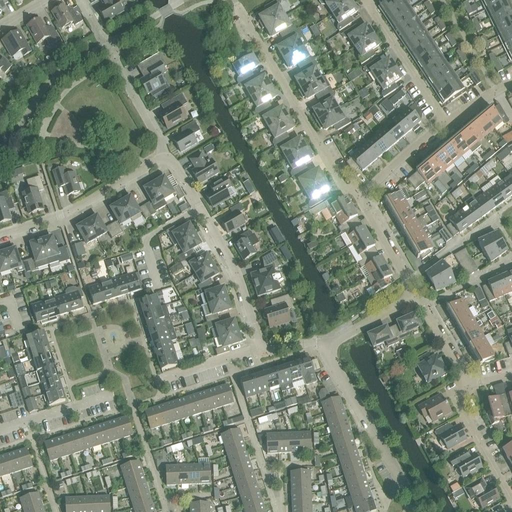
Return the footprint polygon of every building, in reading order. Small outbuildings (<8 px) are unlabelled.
[(105,7),(99,11),(105,22),(123,12),(121,10),(122,7),(120,3),(117,3),(117,1),(118,0),(105,0),(102,2),(105,7)] [(260,16),(260,19),(265,28),(284,16),(279,6),(280,5),(281,2),(279,0),(276,0),(266,6),(269,11),(260,16)] [(332,14),(351,2),(349,0),(321,0),(319,1),(321,5),(324,5),(326,4),(332,14)] [(388,0),(378,7),(378,8),(380,7),(385,15),(405,1),(403,0),(388,0)] [(487,9),(505,0),(484,0),(483,1),(487,9)] [(491,18),(511,7),(511,6),(508,0),(505,0),(487,9),(491,18)] [(390,23),(410,9),(405,1),(385,15),(390,23)] [(427,10),(432,6),(428,1),(424,4),(427,10)] [(351,2),(332,14),(339,24),(338,25),(337,28),(339,31),(351,23),(348,18),(356,13),(357,10),(351,2)] [(64,5),(52,12),(61,29),(64,27),(67,28),(70,26),(71,23),(79,19),(73,8),(68,11),(64,5)] [(511,7),(491,18),(495,27),(511,18),(511,7)] [(396,31),(416,17),(410,9),(390,23),(396,31)] [(290,27),(284,16),(265,28),(270,37),(272,37),(281,32),(284,37),(297,30),(295,27),(292,26),(290,27)] [(401,39),(421,25),(416,17),(396,31),(401,39)] [(438,26),(443,22),(438,17),(434,20),(438,26)] [(500,35),(511,29),(511,18),(495,27),(500,35)] [(40,19),(27,26),(37,44),(46,39),(50,46),(60,40),(53,27),(47,31),(40,19)] [(479,24),(473,27),(477,32),(482,30),(479,24)] [(406,47),(426,33),(421,25),(401,39),(406,47)] [(355,47),(373,35),(367,26),(365,26),(357,32),(353,27),(341,35),(343,38),(347,39),(348,38),(355,47)] [(511,29),(500,35),(504,44),(511,40),(511,29)] [(283,59),(302,47),(296,37),(298,36),(299,33),(297,30),(284,37),(287,42),(278,47),(278,50),(283,59)] [(412,55),(432,41),(426,33),(406,47),(412,55)] [(14,34),(2,41),(12,57),(22,52),(24,56),(31,52),(21,35),(16,38),(14,34)] [(449,42),(454,39),(449,34),(445,36),(449,42)] [(373,35),(355,47),(361,57),(360,58),(359,61),(361,65),(373,56),(370,52),(379,46),(379,44),(373,35)] [(417,63),(437,50),(432,41),(412,55),(417,63)] [(487,42),(482,44),(486,50),(490,47),(487,42)] [(302,68),(315,61),(313,58),(310,57),(308,58),(302,47),(283,59),(288,68),(290,68),(299,63),(302,68)] [(437,50),(417,63),(422,71),(442,58),(437,50)] [(459,58),(464,55),(460,50),(456,52),(459,58)] [(159,54),(138,66),(142,73),(143,73),(146,77),(139,81),(148,95),(150,93),(152,98),(167,89),(167,88),(160,77),(164,75),(163,74),(166,72),(163,68),(166,66),(159,54)] [(237,81),(238,84),(251,77),(248,72),(257,67),(258,65),(255,61),(257,60),(253,54),(247,57),(248,58),(233,66),(239,77),(237,78),(237,81)] [(0,70),(5,74),(12,66),(3,58),(0,61),(0,70)] [(428,79),(448,66),(442,58),(422,71),(428,79)] [(497,58),(496,59),(490,61),(497,70),(498,73),(503,70),(497,58)] [(377,81),(395,68),(390,60),(387,59),(379,65),(376,60),(363,68),(366,71),(369,72),(370,71),(377,81)] [(122,72),(135,66),(132,60),(119,66),(122,72)] [(315,61),(302,68),(305,73),(296,78),(296,81),(301,90),(320,78),(314,68),(316,67),(317,64),(315,61)] [(433,87),(453,73),(448,66),(428,79),(433,87)] [(470,74),(475,71),(470,66),(466,68),(470,74)] [(395,68),(377,81),(383,90),(382,91),(381,95),(383,98),(396,90),(392,85),(401,79),(401,77),(395,68)] [(475,71),(470,74),(468,75),(476,86),(481,83),(479,80),(475,71)] [(438,95),(458,81),(453,73),(433,87),(438,95)] [(320,99),(333,92),(324,76),(320,78),(301,90),(306,99),(308,99),(317,94),(320,99)] [(245,88),(251,98),(270,87),(265,78),(263,77),(254,82),(251,77),(238,84),(240,88),(243,89),(245,88)] [(458,81),(438,95),(444,103),(442,104),(443,104),(465,89),(464,90),(458,81)] [(275,96),(270,87),(251,98),(257,108),(255,109),(254,112),(256,115),(269,108),(266,103),(275,98),(275,96)] [(401,91),(396,95),(401,100),(405,96),(401,91)] [(319,121),(338,109),(332,99),(334,98),(335,95),(333,92),(320,99),(323,104),(314,109),(314,112),(319,121)] [(182,94),(168,102),(171,107),(159,114),(167,129),(186,118),(180,108),(187,104),(182,94)] [(386,100),(381,104),(385,109),(391,105),(386,100)] [(400,116),(412,129),(421,122),(420,122),(417,119),(423,114),(416,104),(409,109),(409,108),(400,116)] [(507,124),(509,122),(499,105),(493,109),(491,107),(482,115),(494,129),(502,121),(504,124),(507,124)] [(374,106),(369,111),(373,117),(379,112),(374,106)] [(269,108),(256,115),(258,119),(261,119),(263,119),(269,129),(288,118),(283,109),(281,108),(272,113),(269,108)] [(338,109),(319,121),(324,130),(326,130),(335,125),(338,130),(351,123),(349,120),(346,119),(344,120),(338,109)] [(369,112),(364,116),(368,121),(373,117),(369,112)] [(474,122),(486,136),(494,129),(482,115),(474,122)] [(392,123),(404,136),(412,129),(400,116),(392,123)] [(288,118),(269,129),(275,139),(273,140),(272,143),(274,146),(287,139),(284,134),(293,129),(293,127),(288,118)] [(184,134),(174,140),(181,152),(197,143),(192,135),(200,131),(194,121),(181,129),(184,134)] [(486,136),(474,122),(466,129),(477,143),(486,136)] [(384,130),(396,143),(404,136),(392,123),(384,130)] [(352,126),(344,133),(348,138),(356,131),(352,126)] [(457,136),(469,150),(472,153),(481,146),(477,143),(466,129),(457,136)] [(376,137),(387,150),(396,143),(384,130),(376,137)] [(449,143),(461,156),(469,150),(457,136),(449,143)] [(367,144),(379,157),(387,150),(376,137),(367,144)] [(287,160),(306,149),(301,140),(299,139),(290,144),(287,139),(274,146),(276,150),(279,151),(281,150),(287,160)] [(461,156),(449,143),(441,150),(453,163),(461,156)] [(359,151),(371,164),(379,157),(367,144),(359,151)] [(211,145),(204,149),(207,154),(214,150),(211,145)] [(306,149),(287,160),(293,170),(291,171),(290,174),(292,177),(305,170),(302,165),(311,160),(311,158),(306,149)] [(453,163),(441,150),(433,157),(444,170),(453,163)] [(359,151),(350,158),(351,158),(346,162),(353,173),(359,168),(362,171),(362,172),(371,164),(359,151)] [(201,153),(190,160),(195,169),(192,171),(199,184),(219,173),(211,160),(207,163),(201,153)] [(505,159),(500,153),(496,157),(501,162),(505,159)] [(444,170),(433,157),(424,164),(436,177),(444,170)] [(436,177),(424,164),(415,171),(416,172),(412,176),(420,186),(425,182),(427,184),(427,185),(436,177)] [(53,172),(57,185),(63,183),(67,196),(84,190),(81,182),(78,184),(75,173),(66,176),(65,171),(60,173),(59,170),(53,172)] [(305,191),(324,180),(319,171),(317,170),(308,175),(305,170),(292,177),(294,181),(297,181),(299,181),(305,191)] [(501,181),(511,196),(511,195),(511,177),(510,175),(501,181)] [(154,183),(164,200),(174,194),(164,177),(164,178),(163,176),(156,180),(157,182),(154,183)] [(415,190),(420,186),(412,176),(407,180),(415,190)] [(511,196),(501,181),(498,176),(489,183),(490,183),(503,202),(511,196)] [(23,194),(29,214),(44,210),(38,192),(44,190),(40,177),(27,181),(30,192),(23,194)] [(214,184),(218,189),(206,196),(213,207),(229,198),(225,191),(231,188),(225,178),(214,184)] [(324,180),(305,191),(311,201),(309,202),(308,205),(310,209),(323,201),(320,196),(329,191),(329,189),(324,180)] [(164,200),(154,183),(152,185),(151,183),(144,187),(145,189),(144,189),(154,205),(164,200)] [(481,190),(484,194),(494,208),(503,202),(490,183),(481,190)] [(184,197),(178,186),(173,189),(179,200),(184,197)] [(404,189),(400,191),(399,192),(398,192),(396,190),(389,197),(389,198),(387,199),(386,198),(383,200),(389,210),(405,201),(410,199),(404,189)] [(0,223),(11,220),(7,207),(13,205),(14,209),(9,191),(0,193),(0,223)] [(257,193),(252,196),(256,202),(261,199),(257,193)] [(475,200),(486,215),(494,208),(484,194),(475,200)] [(121,203),(130,219),(132,223),(142,217),(131,197),(130,197),(129,196),(122,200),(123,201),(121,203)] [(331,206),(329,207),(326,201),(308,212),(312,217),(327,209),(332,218),(336,216),(352,207),(346,197),(345,197),(345,198),(331,206)] [(473,197),(464,203),(466,207),(477,221),(486,215),(475,200),(473,197)] [(395,220),(411,211),(405,201),(389,210),(395,220)] [(145,205),(151,216),(156,213),(150,202),(145,205)] [(130,219),(121,203),(118,204),(117,203),(110,206),(111,208),(120,225),(130,219)] [(240,203),(230,209),(233,215),(221,222),(228,233),(244,224),(238,213),(244,210),(240,203)] [(187,204),(179,208),(182,213),(189,209),(187,204)] [(151,216),(145,205),(139,208),(146,219),(151,216)] [(345,231),(356,224),(353,219),(357,217),(352,207),(336,216),(342,226),(338,228),(341,233),(345,231)] [(468,227),(477,221),(466,207),(458,213),(468,227)] [(433,210),(428,213),(431,218),(436,215),(433,210)] [(411,211),(395,220),(400,229),(416,220),(411,211)] [(468,227),(458,213),(449,220),(451,223),(446,226),(454,237),(459,233),(459,234),(468,227)] [(90,221),(87,222),(97,238),(106,233),(97,216),(96,217),(95,215),(89,219),(90,221)] [(421,229),(425,227),(427,226),(421,217),(416,220),(400,229),(406,238),(421,229)] [(97,238),(87,222),(84,224),(84,222),(77,226),(78,227),(77,228),(87,244),(97,238)] [(111,225),(117,236),(123,233),(116,222),(111,225)] [(175,246),(178,244),(195,235),(193,232),(195,231),(191,224),(189,225),(177,232),(174,227),(166,231),(175,246)] [(359,230),(356,224),(345,231),(348,236),(353,246),(369,237),(363,227),(363,228),(359,230)] [(117,236),(111,225),(106,228),(112,239),(117,236)] [(411,248),(427,239),(431,236),(425,227),(421,229),(406,238),(411,248)] [(439,232),(446,242),(451,239),(444,228),(439,232)] [(256,254),(252,248),(259,244),(254,235),(252,236),(249,231),(237,238),(240,243),(235,246),(243,261),(256,254)] [(478,242),(483,253),(501,242),(496,234),(478,242)] [(195,235),(178,244),(184,254),(177,257),(180,263),(191,257),(188,252),(201,245),(200,244),(202,243),(198,236),(196,237),(195,235)] [(52,237),(51,237),(51,236),(44,238),(44,240),(41,241),(49,265),(59,261),(60,263),(62,262),(68,261),(69,260),(65,248),(56,250),(52,237)] [(369,237),(353,246),(359,256),(360,255),(362,261),(373,254),(370,249),(374,247),(375,247),(369,237)] [(433,249),(427,239),(411,248),(417,258),(420,257),(422,260),(431,253),(429,250),(432,249),(433,249)] [(31,272),(37,270),(36,269),(49,265),(41,241),(38,242),(38,240),(30,242),(31,244),(30,244),(35,258),(27,260),(31,272)] [(501,242),(483,253),(490,263),(506,251),(501,242)] [(82,243),(75,245),(78,257),(86,255),(82,243)] [(4,252),(10,271),(21,267),(15,249),(14,247),(7,250),(7,252),(4,252)] [(466,263),(472,259),(466,249),(460,252),(466,263)] [(0,273),(10,271),(4,252),(1,253),(1,252),(0,251),(0,273)] [(263,270),(250,275),(257,298),(281,290),(278,283),(283,280),(281,274),(275,274),(274,270),(280,266),(272,252),(262,258),(267,268),(263,270)] [(461,266),(466,263),(460,252),(454,255),(461,266)] [(132,253),(120,257),(122,264),(134,260),(132,253)] [(191,257),(180,263),(184,268),(187,266),(189,270),(192,268),(195,274),(212,264),(211,262),(212,261),(208,254),(207,255),(206,255),(194,262),(191,257)] [(373,254),(362,261),(358,263),(361,268),(365,266),(371,276),(386,267),(381,257),(380,257),(380,258),(377,260),(373,254)] [(472,259),(466,263),(473,274),(478,270),(472,259)] [(27,260),(21,262),(25,274),(31,272),(27,260)] [(450,272),(442,262),(426,274),(431,283),(450,272)] [(466,263),(461,266),(467,277),(473,274),(466,263)] [(195,274),(201,284),(197,286),(199,290),(204,288),(208,286),(212,285),(210,279),(218,274),(217,274),(219,273),(215,266),(213,267),(212,264),(195,274)] [(175,266),(170,269),(173,275),(179,272),(175,266)] [(386,267),(371,276),(367,278),(376,293),(391,284),(388,279),(391,277),(392,277),(386,267)] [(450,272),(431,283),(436,292),(455,284),(453,279),(450,272)] [(135,273),(123,277),(128,294),(140,290),(135,273)] [(511,291),(511,284),(508,274),(498,279),(505,295),(511,291)] [(117,298),(128,294),(123,277),(111,281),(117,298)] [(505,295),(498,279),(488,283),(488,284),(482,287),(489,302),(505,295)] [(105,301),(117,298),(111,281),(100,284),(105,301)] [(94,305),(105,301),(100,284),(88,288),(94,305)] [(204,288),(199,290),(195,292),(196,296),(200,295),(203,306),(227,299),(226,296),(228,295),(226,288),(224,288),(210,292),(208,286),(204,288)] [(83,297),(80,288),(77,289),(75,288),(73,288),(67,289),(66,291),(65,293),(66,295),(71,312),(83,308),(80,298),(83,297)] [(480,288),(474,290),(479,302),(485,299),(480,288)] [(342,294),(336,297),(340,303),(345,300),(342,294)] [(60,316),(71,312),(66,295),(55,299),(60,316)] [(265,313),(263,315),(264,319),(267,320),(270,328),(279,325),(278,324),(290,320),(287,310),(293,308),(289,295),(274,300),(276,307),(264,311),(265,313)] [(157,296),(140,301),(143,313),(160,308),(157,297),(157,296)] [(467,309),(462,299),(461,300),(459,301),(457,298),(447,303),(448,306),(446,308),(452,318),(467,309)] [(55,299),(43,303),(49,319),(60,316),(55,299)] [(203,306),(201,307),(206,323),(219,319),(217,314),(231,310),(230,309),(232,308),(230,301),(228,301),(227,299),(203,306)] [(485,299),(479,302),(482,309),(488,306),(485,299)] [(37,323),(49,319),(43,303),(31,306),(32,308),(29,309),(32,319),(35,318),(37,323)] [(147,324),(169,317),(169,316),(166,306),(160,308),(143,313),(147,324)] [(467,309),(452,318),(457,328),(473,318),(467,309)] [(492,312),(487,316),(490,321),(496,317),(492,312)] [(398,324),(392,327),(399,342),(411,337),(408,332),(420,326),(415,315),(397,322),(398,324)] [(151,336),(173,329),(170,318),(169,317),(147,324),(151,336)] [(462,337),(478,328),(482,326),(480,322),(476,324),(473,318),(457,328),(462,337)] [(496,318),(488,322),(491,327),(495,325),(499,323),(496,318)] [(221,325),(219,319),(206,323),(208,329),(216,326),(219,337),(238,331),(237,329),(238,328),(236,321),(234,321),(221,325)] [(388,348),(399,342),(392,327),(387,329),(386,328),(374,333),(373,331),(366,335),(369,342),(371,341),(373,347),(385,342),(388,348)] [(478,328),(462,337),(468,346),(484,337),(478,328)] [(154,347),(171,342),(176,340),(177,339),(173,329),(151,336),(154,347)] [(238,334),(238,331),(219,337),(222,347),(215,349),(217,356),(229,352),(228,346),(241,342),(242,341),(240,334),(238,334)] [(43,332),(26,337),(30,349),(47,343),(43,332)] [(498,335),(491,339),(494,344),(501,340),(498,335)] [(489,346),(484,337),(468,346),(473,356),(489,346)] [(175,353),(171,342),(154,347),(158,359),(175,353)] [(30,349),(34,360),(51,355),(47,343),(30,349)] [(494,357),(495,356),(489,346),(473,356),(479,366),(482,364),(481,364),(484,362),(484,363),(494,360),(493,357),(494,356),(494,357)] [(409,349),(404,351),(408,358),(412,356),(409,349)] [(15,354),(11,355),(14,363),(20,361),(17,353),(15,354)] [(178,365),(175,353),(158,359),(162,370),(178,365)] [(433,359),(429,353),(417,360),(421,366),(419,367),(424,375),(422,376),(425,383),(427,381),(428,383),(440,376),(441,378),(448,374),(439,358),(437,359),(436,357),(433,359)] [(54,366),(51,355),(34,360),(37,372),(54,366)] [(298,362),(304,380),(305,384),(317,381),(310,359),(298,362)] [(292,383),(304,380),(298,362),(287,366),(292,383)] [(22,364),(15,367),(18,378),(26,375),(22,364)] [(37,372),(41,383),(58,378),(54,366),(37,372)] [(275,370),(281,387),(282,392),(294,388),(292,383),(287,366),(275,370)] [(275,370),(264,373),(269,391),(281,387),(275,370)] [(264,373),(252,377),(258,394),(269,391),(264,373)] [(25,376),(18,378),(22,389),(28,387),(25,376)] [(246,398),(258,394),(252,377),(241,381),(246,398)] [(61,389),(58,378),(41,383),(45,395),(61,389)] [(228,385),(217,388),(223,407),(233,403),(228,385)] [(28,387),(22,389),(25,399),(31,397),(28,387)] [(212,410),(223,407),(217,388),(207,392),(212,410)] [(65,401),(61,389),(45,395),(48,406),(65,401)] [(321,400),(330,397),(326,390),(322,391),(319,396),(321,400)] [(17,408),(24,406),(20,392),(13,394),(17,408)] [(207,392),(196,395),(202,413),(212,410),(207,392)] [(508,417),(511,415),(511,394),(509,395),(508,393),(502,395),(508,417)] [(196,395),(186,398),(192,417),(202,413),(196,395)] [(440,395),(418,407),(424,418),(429,415),(433,422),(451,412),(446,403),(445,404),(440,395)] [(499,422),(498,419),(508,417),(502,395),(496,396),(496,399),(488,401),(491,412),(487,414),(492,426),(499,422)] [(297,401),(299,407),(311,403),(309,397),(297,401)] [(325,414),(343,408),(340,397),(321,403),(325,414)] [(34,398),(25,401),(29,413),(38,411),(34,398)] [(186,398),(176,401),(181,420),(192,417),(186,398)] [(295,398),(285,401),(287,407),(297,404),(295,398)] [(176,401),(165,405),(171,423),(181,420),(176,401)] [(285,402),(273,406),(275,411),(287,407),(285,402)] [(161,426),(171,423),(165,405),(155,408),(161,426)] [(150,430),(161,426),(155,408),(144,411),(150,430)] [(343,408),(325,414),(328,424),(346,418),(343,408)] [(0,418),(1,421),(15,416),(12,409),(0,413),(0,418)] [(127,417),(117,420),(122,439),(133,435),(127,417)] [(328,424),(331,434),(350,429),(346,418),(328,424)] [(112,442),(122,439),(117,420),(106,424),(112,442)] [(102,445),(112,442),(106,424),(96,427),(102,445)] [(452,430),(448,424),(435,431),(439,438),(440,437),(442,439),(440,440),(439,442),(442,447),(444,447),(445,446),(447,450),(466,439),(458,426),(452,430)] [(96,427),(86,430),(91,448),(102,445),(96,427)] [(221,435),(224,446),(243,440),(239,429),(221,435)] [(334,445),(353,439),(350,429),(331,434),(334,445)] [(86,430),(75,433),(81,452),(91,448),(86,430)] [(71,455),(81,452),(75,433),(65,437),(71,455)] [(289,453),(300,453),(299,433),(288,434),(289,453)] [(311,452),(310,433),(299,433),(300,453),(311,452)] [(267,454),(278,453),(277,434),(266,435),(267,454)] [(278,453),(289,453),(288,434),(277,434),(278,453)] [(60,458),(71,455),(65,437),(55,440),(60,458)] [(334,445),(338,455),(356,449),(353,439),(334,445)] [(60,458),(55,440),(44,443),(50,462),(60,458)] [(224,446),(227,456),(246,450),(243,440),(224,446)] [(171,447),(173,452),(173,453),(183,450),(181,444),(171,447)] [(507,460),(511,457),(511,444),(503,450),(507,457),(506,457),(507,460)] [(32,467),(27,449),(16,452),(22,470),(32,467)] [(338,455),(341,465),(359,460),(356,449),(338,455)] [(227,456),(231,466),(249,461),(246,450),(227,456)] [(12,474),(22,470),(16,452),(6,455),(12,474)] [(466,458),(463,453),(449,461),(453,467),(456,465),(457,467),(457,470),(459,473),(461,474),(463,477),(469,474),(469,475),(477,471),(477,470),(481,467),(474,454),(466,458)] [(6,455),(0,457),(0,472),(1,477),(12,474),(6,455)] [(341,465),(344,476),(363,470),(359,460),(341,465)] [(139,461),(120,467),(124,478),(142,472),(139,461)] [(231,466),(234,477),(252,471),(249,461),(231,466)] [(199,465),(188,466),(189,485),(199,484),(199,465)] [(211,484),(210,465),(199,465),(199,484),(211,484)] [(166,486),(178,485),(177,466),(166,467),(166,486)] [(177,466),(178,485),(189,485),(188,466),(177,466)] [(344,476),(348,486),(366,480),(363,470),(344,476)] [(256,481),(252,471),(234,477),(237,487),(256,481)] [(310,471),(291,472),(291,483),(310,482),(310,471)] [(124,478),(127,488),(145,482),(142,472),(124,478)] [(481,479),(470,486),(465,489),(471,500),(476,498),(482,508),(499,499),(492,485),(486,488),(481,479)] [(348,486),(351,496),(369,490),(366,480),(348,486)] [(237,487),(241,497),(259,491),(256,481),(237,487)] [(127,488),(130,498),(149,492),(145,482),(127,488)] [(291,483),(292,494),(311,493),(310,482),(291,483)] [(372,501),(369,490),(351,496),(354,507),(372,501)] [(241,497),(244,508),(262,502),(259,491),(241,497)] [(130,498),(134,509),(152,503),(149,492),(130,498)] [(20,499),(23,509),(42,504),(38,493),(20,499)] [(292,494),(292,505),(311,504),(311,493),(292,494)] [(87,511),(98,511),(98,497),(87,498),(87,511)] [(110,511),(109,497),(98,497),(98,511),(110,511)] [(65,498),(65,511),(77,511),(77,498),(65,498)] [(77,498),(77,511),(87,511),(87,498),(77,498)] [(372,501),(354,507),(355,511),(374,511),(376,511),(372,501)] [(244,508),(245,511),(265,511),(262,502),(244,508)] [(134,509),(134,511),(154,511),(152,503),(134,509)] [(190,504),(190,511),(209,511),(209,503),(190,504)]
